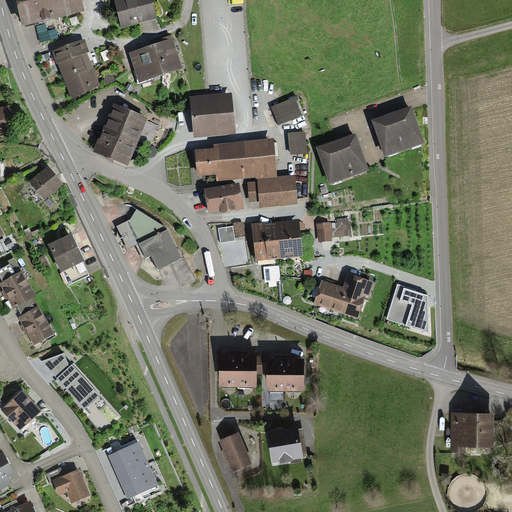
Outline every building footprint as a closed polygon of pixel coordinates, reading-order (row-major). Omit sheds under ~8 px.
[(65,0),(41,0),(17,5),(23,31),(70,21),(65,0)] [(150,0),(114,0),(122,28),(156,19),(150,0)] [(70,46),(53,53),(59,67),(73,102),(87,96),(101,90),(86,54),(89,53),(84,40),(70,46)] [(142,50),(130,54),(140,84),(182,69),(172,40),(164,42),(142,50)] [(231,94),(191,98),(195,136),(235,132),(231,94)] [(293,99),(271,108),(279,126),(301,117),(293,99)] [(99,137),(93,152),(111,160),(127,167),(149,119),(114,103),(108,118),(99,137)] [(0,133),(14,131),(9,107),(0,108),(0,133)] [(393,115),(372,123),(386,160),(424,146),(410,109),(393,115)] [(306,132),(288,133),(289,156),(307,155),(306,132)] [(337,142),(318,149),(330,186),(368,173),(355,136),(337,142)] [(277,180),(273,141),(235,144),(236,146),(214,148),(215,152),(196,154),(199,178),(216,176),(217,183),(238,181),(239,182),(255,180),(256,182),(277,180)] [(62,187),(48,169),(38,176),(30,183),(44,201),(62,187)] [(297,206),(294,179),(258,182),(258,185),(249,185),(250,203),(260,202),(261,209),(297,206)] [(239,183),(203,190),(205,201),(208,216),(221,214),(222,216),(245,212),(239,183)] [(141,245),(138,246),(144,260),(149,257),(157,273),(182,262),(165,229),(137,212),(130,223),(141,245)] [(339,224),(318,226),(319,244),(332,243),(331,238),(351,236),(350,224),(348,224),(348,219),(338,220),(339,224)] [(298,221),(251,225),(253,242),(255,263),(302,259),(298,221)] [(141,245),(130,223),(118,228),(128,251),(138,246),(141,245)] [(242,223),(233,225),(235,239),(245,237),(242,223)] [(233,228),(219,230),(221,244),(235,242),(233,228)] [(60,242),(48,248),(60,275),(83,264),(70,237),(60,242)] [(279,267),(264,269),(266,283),(280,281),(279,267)] [(16,272),(0,281),(0,289),(11,307),(30,295),(16,272)] [(374,285),(349,278),(345,291),(328,286),(323,284),(316,307),(358,320),(365,297),(370,298),(374,285)] [(427,299),(398,290),(388,322),(428,334),(427,299)] [(33,307),(17,318),(34,344),(50,333),(33,307)] [(232,358),(220,358),(220,389),(255,389),(255,376),(266,376),(266,392),(304,392),(304,362),(292,362),(279,362),(267,362),(267,358),(245,358),(232,358)] [(98,399),(72,370),(59,382),(85,411),(98,399)] [(41,413),(22,393),(1,412),(20,432),(41,413)] [(493,417),(452,416),(452,455),(466,455),(466,451),(493,451),(493,430),(493,417)] [(298,431),(267,435),(271,465),(302,461),(298,431)] [(238,434),(221,441),(232,472),(251,466),(238,434)] [(156,488),(138,446),(110,458),(129,500),(156,488)] [(4,455),(0,456),(0,491),(12,485),(9,479),(15,476),(4,455)] [(70,503),(88,494),(77,469),(51,480),(58,495),(65,491),(70,503)] [(5,511),(33,511),(29,503),(19,508),(16,501),(3,508),(5,511)]
